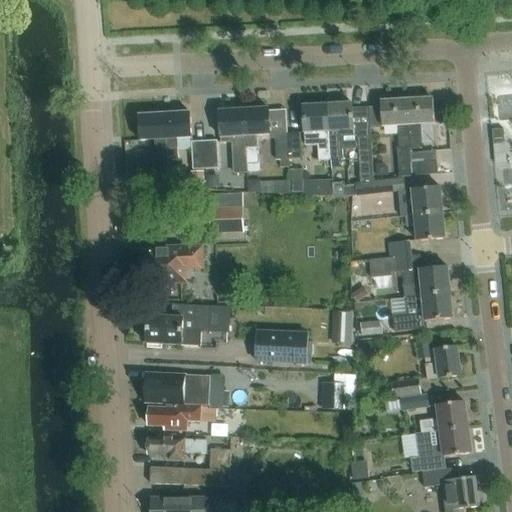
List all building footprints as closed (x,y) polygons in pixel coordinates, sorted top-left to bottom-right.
[(433,98),(409,100),(411,149),(412,149),(423,149),(422,124),(434,123),(433,98)] [(400,150),(411,149),(409,100),(381,101),(382,126),(398,125),(400,148),(400,150)] [(331,161),(345,160),(343,137),(358,136),(359,163),(373,162),(372,128),(353,129),(352,104),(329,105),(330,132),(329,132),(331,161)] [(329,105),(303,106),(305,133),(306,133),(307,147),(320,146),(321,162),(331,161),(329,132),(330,132),(329,105)] [(270,135),(268,109),(245,110),(248,165),(249,165),(250,171),(260,171),(258,136),(270,135)] [(245,110),(221,112),(222,138),(223,138),(223,142),(234,142),(235,173),(249,172),(248,165),(245,110)] [(191,113),(165,115),(168,163),(178,162),(177,140),(192,139),(191,113)] [(168,173),(168,163),(165,115),(139,116),(141,142),(155,141),(156,154),(154,154),(155,171),(143,172),(143,187),(168,186),(167,174),(168,173)] [(505,129),(493,130),(494,144),(506,143),(505,129)] [(289,134),(276,135),(277,160),(290,160),(289,134)] [(303,159),(301,134),(289,134),(290,160),(303,159)] [(207,170),(220,169),(218,141),(206,142),(207,170)] [(193,142),(194,170),(207,170),(206,142),(193,142)] [(413,177),(412,163),(412,149),(411,149),(400,150),(400,148),(397,148),(400,178),(413,177)] [(438,175),(437,161),(412,163),(413,177),(438,175)] [(205,172),(192,173),(192,185),(205,184),(205,172)] [(404,179),(356,184),(357,196),(399,192),(401,206),(399,206),(401,218),(411,217),(415,217),(442,214),(440,188),(405,192),(404,179)] [(162,203),(161,194),(142,194),(143,204),(162,203)] [(245,233),(244,207),(210,209),(210,235),(245,233)] [(442,214),(415,217),(411,217),(412,227),(416,226),(418,242),(445,240),(442,214)] [(391,259),(412,257),(410,243),(389,245),(391,259)] [(185,271),(203,270),(203,247),(167,248),(167,251),(143,252),(143,273),(141,275),(141,279),(143,281),(144,284),(152,284),(153,295),(166,294),(165,284),(186,284),(185,271)] [(405,297),(450,293),(448,268),(420,271),(414,271),(412,257),(391,259),(389,259),(350,263),(352,277),(372,275),(373,279),(393,276),(392,273),(402,272),(404,287),(405,297)] [(359,291),(353,296),(358,302),(364,298),(359,291)] [(450,293),(405,297),(407,316),(393,317),(395,333),(427,330),(427,322),(453,319),(450,293)] [(209,333),(210,308),(179,307),(178,318),(149,317),(148,344),(202,346),(202,333),(209,333)] [(382,335),(380,321),(361,323),(362,337),(382,335)] [(258,331),(256,363),(309,365),(310,334),(258,331)] [(335,334),(334,344),(350,344),(351,335),(335,334)] [(457,347),(436,350),(431,351),(430,341),(416,343),(419,360),(425,359),(428,382),(461,377),(457,347)] [(210,392),(211,376),(148,374),(148,380),(146,382),(148,391),(154,392),(153,403),(189,405),(189,391),(210,392)] [(422,395),(420,380),(393,383),(395,398),(422,395)] [(322,410),(345,411),(346,385),(323,384),(322,410)] [(429,395),(401,399),(403,412),(431,408),(429,395)] [(437,432),(437,433),(469,429),(465,402),(438,406),(440,421),(421,424),(423,434),(437,432)] [(187,432),(188,422),(202,422),(203,408),(167,407),(167,409),(150,408),(150,412),(147,415),(147,420),(150,423),(150,426),(169,427),(169,431),(187,432)] [(473,454),(469,429),(437,433),(437,432),(423,434),(416,435),(419,458),(438,455),(445,454),(446,458),(473,454)] [(207,455),(208,441),(151,439),(151,443),(149,445),(149,450),(150,452),(150,455),(170,456),(170,461),(184,461),(184,454),(207,455)] [(211,471),(152,468),(151,484),(231,488),(233,451),(212,450),(211,471)] [(414,473),(440,470),(438,455),(419,458),(412,459),(414,473)] [(464,511),(464,510),(480,508),(476,479),(455,482),(453,469),(424,473),(426,489),(444,486),(446,511),(464,511)] [(205,498),(192,498),(153,498),(153,511),(215,511),(216,499),(205,499),(205,498)]
